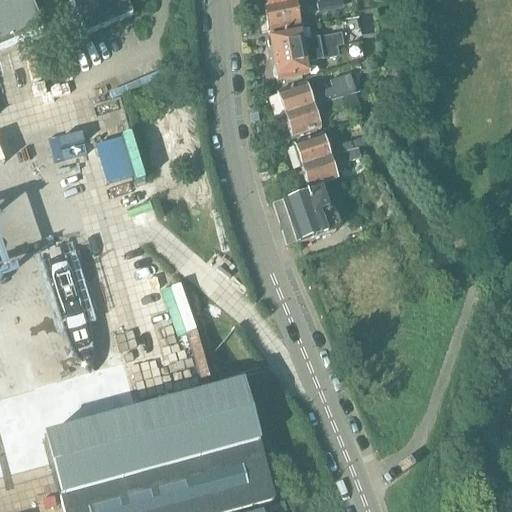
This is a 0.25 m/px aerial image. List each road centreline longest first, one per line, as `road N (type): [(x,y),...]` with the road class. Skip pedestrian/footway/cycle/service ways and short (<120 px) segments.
road 1 (unclassified): [(365,511),(264,256),(233,143),(219,0)]
road 2 (unknown): [(0,267),(64,248),(89,214),(67,221),(0,207)]
road 3 (track): [(427,159),(475,289)]
